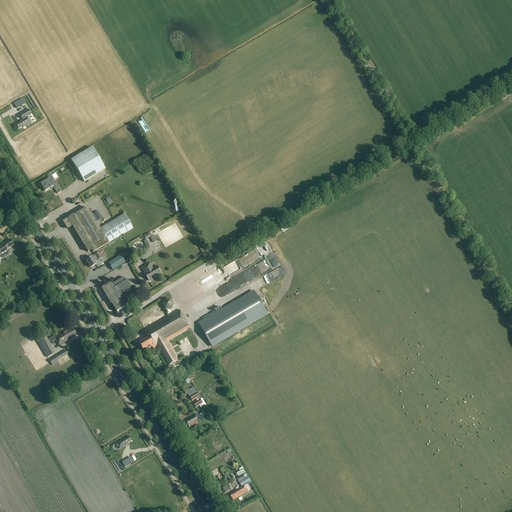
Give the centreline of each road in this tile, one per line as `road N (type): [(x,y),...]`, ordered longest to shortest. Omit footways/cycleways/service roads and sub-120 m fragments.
road 1 (track): [(412,142),(213,260)]
road 2 (primary): [(204,511),(98,332)]
road 3 (track): [(113,323),(220,498)]
road 4 (track): [(511,309),(412,142)]
road 5 (primary): [(98,332),(0,165)]
road 6 (track): [(412,142),(328,0)]
road 7 (unclassified): [(213,260),(98,332)]
